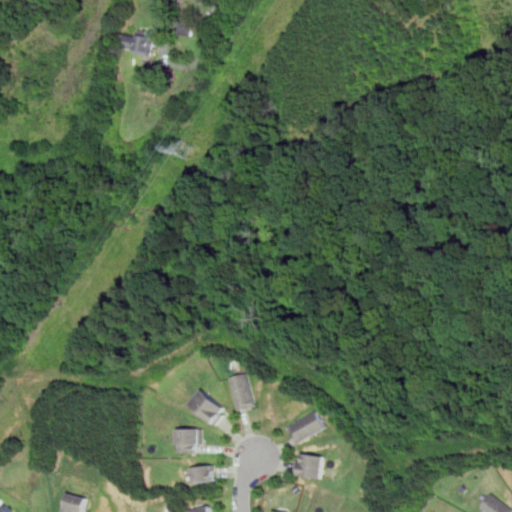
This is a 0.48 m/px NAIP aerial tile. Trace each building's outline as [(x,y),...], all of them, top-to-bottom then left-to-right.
[(196,34),(196,18),(180,18),(180,34),(196,34)] [(154,55),(157,36),(126,31),(124,50),(154,55)] [(260,405),(252,371),(232,376),(241,410),(260,405)] [(231,409),(206,387),(193,402),(217,424),(231,409)] [(290,424),(298,442),(329,428),(321,410),(290,424)] [(181,452),(206,452),(207,427),(181,427),(181,452)] [(325,477),(327,454),(303,452),(301,475),(325,477)] [(196,465),(198,482),(219,480),(218,463),(196,465)] [(87,511),(91,495),(69,491),(65,511),(87,511)] [(489,511),(511,511),(511,503),(495,491),(483,507),(489,511)] [(18,511),(8,502),(0,510),(0,511),(18,511)]
